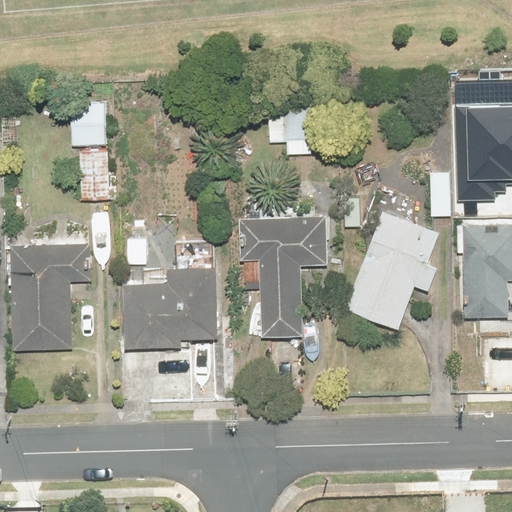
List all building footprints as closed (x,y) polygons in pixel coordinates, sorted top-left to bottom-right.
[(511,98),(465,100),(468,193),(499,192),(499,179),(511,178),(511,98)] [(111,105),(76,104),(75,143),(110,144),(111,105)] [(113,149),(83,149),(82,198),(112,198),(113,149)] [(455,171),(434,170),(432,213),(453,214),(455,171)] [(404,319),(420,269),(430,273),(446,222),(388,195),(357,297),(404,319)] [(364,197),(347,196),(345,228),(362,228),(364,197)] [(309,322),(310,244),(333,245),(333,204),(246,203),(246,243),(270,243),(269,322),(309,322)] [(511,207),(462,208),(463,311),(511,310),(511,207)] [(151,212),(129,212),(128,262),(150,263),(151,212)] [(95,242),(20,241),(19,337),(94,338),(95,242)] [(174,265),(134,278),(159,353),(199,340),(194,326),(234,316),(215,241),(171,252),(174,265)]
